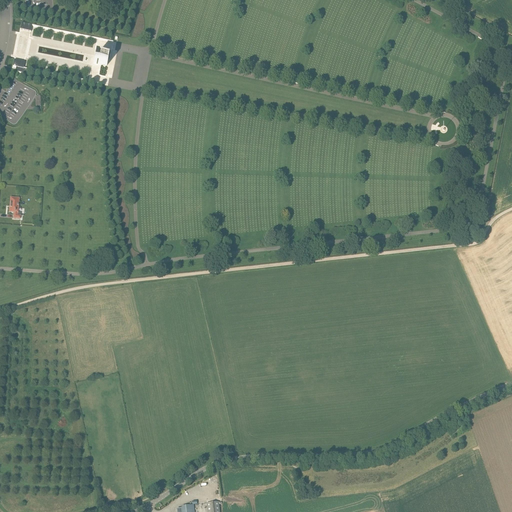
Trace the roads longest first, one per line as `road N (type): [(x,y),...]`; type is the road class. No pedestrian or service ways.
road 1 (track): [(511,208),(489,219),(470,243),(89,285),(0,309)]
road 2 (unclassified): [(131,511),(218,462),(377,450),(511,382)]
